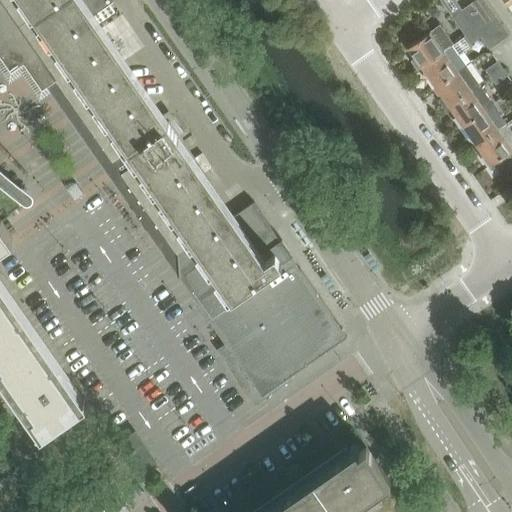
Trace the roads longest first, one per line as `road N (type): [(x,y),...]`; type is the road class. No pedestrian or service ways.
road 1 (tertiary): [(400,342),(162,0)]
road 2 (residential): [(156,511),(400,342)]
road 3 (residential): [(508,266),(342,25)]
road 4 (tertiary): [(400,342),(423,405),(495,511)]
road 5 (tertiary): [(511,476),(448,384),(400,342)]
road 6 (residential): [(400,342),(508,266)]
